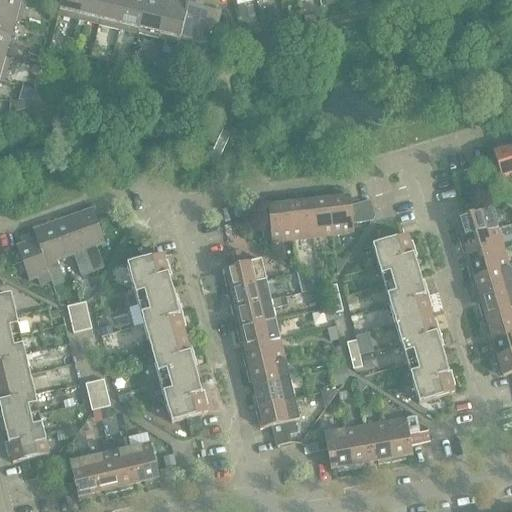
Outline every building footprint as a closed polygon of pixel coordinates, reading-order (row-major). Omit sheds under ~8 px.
[(0,0),(0,41),(9,44),(15,23),(20,24),(25,4),(11,0),(0,0)] [(61,0),(58,16),(79,21),(83,0),(61,0)] [(83,0),(79,21),(99,26),(104,0),(83,0)] [(104,0),(99,26),(118,31),(125,0),(104,0)] [(125,0),(118,31),(138,35),(146,0),(125,0)] [(161,0),(146,0),(138,35),(158,40),(167,1),(172,2),(172,0),(162,0),(163,0),(161,0)] [(180,40),(189,6),(172,2),(167,1),(158,40),(179,45),(180,40)] [(189,6),(180,40),(200,45),(205,23),(217,25),(220,14),(189,6)] [(314,16),(304,19),(306,26),(315,24),(314,16)] [(4,60),(9,44),(0,41),(0,82),(3,83),(9,61),(4,60)] [(511,187),(511,148),(507,150),(506,147),(492,152),(504,190),(511,187)] [(354,235),(353,226),(372,223),(374,219),(369,202),(350,208),(349,199),(343,200),(342,196),(328,198),(333,238),(354,235)] [(328,198),(314,199),(314,203),(308,204),(312,240),(333,238),(328,198)] [(312,240),(308,204),(302,204),(302,201),(288,202),(292,243),(312,240)] [(273,208),(267,208),(271,245),(292,243),(288,202),(273,204),(273,208)] [(458,227),(454,228),(458,242),(497,230),(491,210),(456,220),(458,227)] [(96,249),(104,246),(92,211),(72,218),(92,274),(104,270),(96,249)] [(72,218),(52,225),(65,260),(73,257),(81,278),(92,274),(72,218)] [(64,284),(57,263),(65,260),(52,225),(32,232),(36,241),(51,284),(53,289),(64,284)] [(497,230),(458,242),(462,256),(466,255),(467,260),(503,250),(497,230)] [(378,269),(413,259),(417,258),(412,243),(409,244),(407,237),(372,248),(378,269)] [(51,284),(36,241),(16,248),(28,283),(37,280),(39,288),(51,284)] [(469,266),(466,267),(470,281),(509,269),(503,250),(467,260),(469,266)] [(227,277),(223,278),(226,292),(266,283),(261,262),(243,266),(240,253),(230,255),(233,269),(225,270),(227,277)] [(162,257),(126,267),(132,288),(168,278),(171,277),(167,262),(164,263),(162,257)] [(378,269),(389,307),(428,296),(424,282),(421,283),(413,259),(378,269)] [(347,263),(335,260),(337,277),(347,263)] [(511,280),(509,269),(470,281),(474,295),(477,294),(479,300),(511,289),(511,280)] [(314,287),(297,275),(302,295),(315,292),(314,287)] [(132,288),(143,326),(182,315),(178,301),(175,302),(168,278),(132,288)] [(266,283),(226,292),(230,306),(233,305),(235,311),(270,302),(266,283)] [(336,287),(327,289),(331,309),(333,316),(343,313),(336,287)] [(481,305),(477,306),(481,320),(511,311),(511,289),(479,300),(481,305)] [(430,316),(429,311),(432,310),(428,296),(389,307),(395,327),(430,316)] [(0,322),(16,319),(10,297),(0,299),(0,322)] [(235,311),(236,317),(232,318),(236,332),(275,322),(270,302),(235,311)] [(85,304),(67,309),(73,336),(92,331),(85,304)] [(331,309),(324,311),(327,323),(334,321),(333,316),(331,309)] [(511,311),(481,320),(486,334),(489,333),(491,339),(511,332),(511,311)] [(183,330),(186,329),(182,315),(143,326),(149,346),(184,336),(183,330)] [(430,316),(395,327),(401,346),(440,335),(436,321),(432,322),(430,316)] [(0,363),(25,357),(16,319),(0,322),(0,363)] [(275,322),(236,332),(239,346),(243,345),(244,351),(280,342),(275,322)] [(335,329),(327,331),(330,343),(338,341),(335,329)] [(492,344),(489,345),(493,359),(511,353),(511,332),(491,339),(492,344)] [(444,349),(440,335),(401,346),(412,384),(447,374),(440,350),(444,349)] [(184,336),(149,346),(154,366),(193,355),(189,341),(186,342),(184,336)] [(244,351),(245,356),(242,357),(245,371),(285,362),(280,342),(244,351)] [(346,345),(350,358),(359,356),(356,342),(346,345)] [(340,349),(332,351),(334,359),(342,357),(340,349)] [(511,353),(493,359),(497,373),(501,372),(502,378),(511,375),(511,353)] [(197,369),(193,355),(154,366),(165,404),(201,394),(194,370),(197,369)] [(362,369),(359,356),(350,358),(353,371),(362,369)] [(25,357),(0,363),(0,384),(29,377),(25,357)] [(370,357),(362,359),(364,369),(372,367),(370,357)] [(285,362),(245,371),(248,385),(252,384),(253,390),(289,382),(285,362)] [(346,368),(330,372),(334,387),(343,385),(348,377),(346,368)] [(451,373),(447,374),(412,384),(418,406),(454,395),(452,389),(455,388),(451,373)] [(0,384),(0,405),(34,397),(29,377),(0,384)] [(367,387),(356,380),(359,395),(367,387)] [(91,413),(110,409),(104,382),(85,386),(91,413)] [(289,382),(253,390),(255,396),(251,397),(254,411),(294,401),(289,382)] [(335,392),(321,395),(325,410),(336,395),(335,392)] [(201,394),(165,404),(171,425),(207,415),(205,409),(208,408),(204,393),(201,394)] [(34,397),(0,405),(0,419),(1,419),(7,444),(43,435),(34,397)] [(73,401),(63,403),(64,410),(74,407),(73,401)] [(294,401),(254,411),(258,425),(261,424),(263,431),(271,429),(275,448),(291,445),(289,437),(297,435),(295,427),(294,423),(299,422),(294,401)] [(110,411),(102,413),(104,423),(112,421),(110,411)] [(99,414),(91,416),(94,427),(102,425),(99,414)] [(198,419),(188,422),(192,438),(203,435),(198,419)] [(405,421),(385,424),(392,464),(406,462),(405,458),(412,457),(408,436),(418,434),(416,419),(405,421)] [(385,424),(365,428),(371,464),(377,463),(378,467),(392,464),(385,424)] [(365,465),(371,464),(365,428),(344,431),(352,472),(366,469),(365,465)] [(81,461),(69,464),(78,503),(93,500),(92,496),(98,495),(86,444),(86,443),(83,433),(83,430),(81,429),(72,445),(78,449),(81,461)] [(65,431),(56,434),(58,442),(67,440),(65,431)] [(91,431),(83,433),(86,443),(94,441),(91,431)] [(344,431),(324,435),(330,472),(337,471),(337,474),(352,472),(344,431)] [(43,435),(7,444),(4,445),(7,460),(11,459),(13,466),(49,457),(43,435)] [(95,442),(86,444),(98,495),(104,493),(105,497),(119,494),(109,454),(98,457),(95,442)] [(150,444),(129,449),(138,485),(144,484),(144,487),(159,484),(150,444)] [(129,449),(109,454),(119,494),(133,490),(132,487),(138,485),(129,449)]
